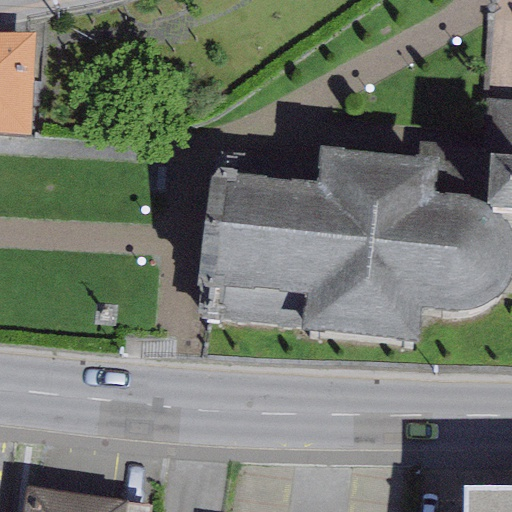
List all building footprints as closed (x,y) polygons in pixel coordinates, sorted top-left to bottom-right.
[(32,43),(0,40),(0,142),(25,145),(32,43)] [(511,119),(493,119),(489,181),(511,182),(511,119)] [(438,173),(318,159),(316,196),(211,183),(198,299),(224,302),(222,326),(302,331),(299,342),(417,356),(424,322),(430,322),(439,324),(456,323),(469,323),(484,318),(490,312),(507,300),(511,294),(511,286),(511,248),(508,242),(499,231),(493,225),(486,220),(473,215),(464,210),(452,208),(432,208),(438,173)] [(511,182),(489,181),(486,220),(493,225),(499,231),(511,230),(511,182)] [(149,511),(24,496),(22,511),(149,511)] [(511,511),(511,503),(464,504),(463,511),(511,511)]
